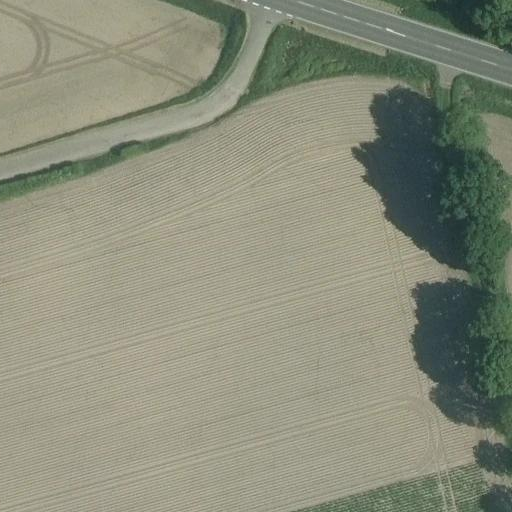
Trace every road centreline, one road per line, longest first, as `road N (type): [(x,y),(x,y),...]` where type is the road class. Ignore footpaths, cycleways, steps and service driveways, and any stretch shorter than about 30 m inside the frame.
road 1 (residential): [(0,166),(199,117),(239,84),(284,1)]
road 2 (secondary): [(511,71),(284,1)]
